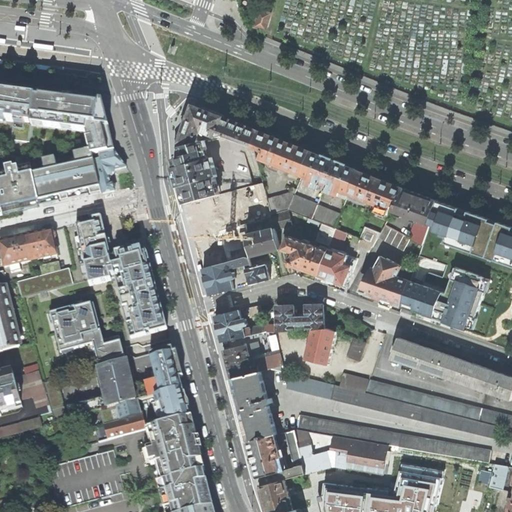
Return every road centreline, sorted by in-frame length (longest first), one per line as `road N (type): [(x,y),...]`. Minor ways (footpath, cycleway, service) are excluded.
road 1 (secondary): [(114,39),(200,83),(511,202)]
road 2 (secondary): [(511,153),(117,0)]
road 3 (residential): [(511,358),(293,284),(183,312)]
road 4 (tertiary): [(240,511),(183,312)]
road 5 (tertiary): [(154,194),(114,39)]
road 6 (residential): [(154,194),(0,230)]
road 7 (tertiary): [(183,312),(154,194)]
